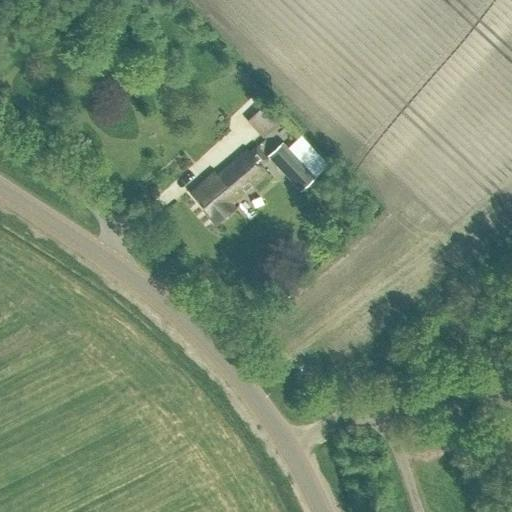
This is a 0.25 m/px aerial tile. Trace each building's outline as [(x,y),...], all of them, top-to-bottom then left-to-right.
[(0,0),(0,13),(17,0),(16,0),(0,0)] [(215,132),(231,146),(242,133),(226,119),(215,132)] [(268,158),(300,194),(315,180),(283,145),(268,158)] [(233,205),(268,174),(261,166),(268,159),(256,146),(249,152),(247,150),(208,183),(206,180),(191,193),(217,223),(235,208),(233,205)] [(180,217),(173,225),(188,238),(195,230),(180,217)] [(407,511),(406,503),(396,505),(397,511),(407,511)]
